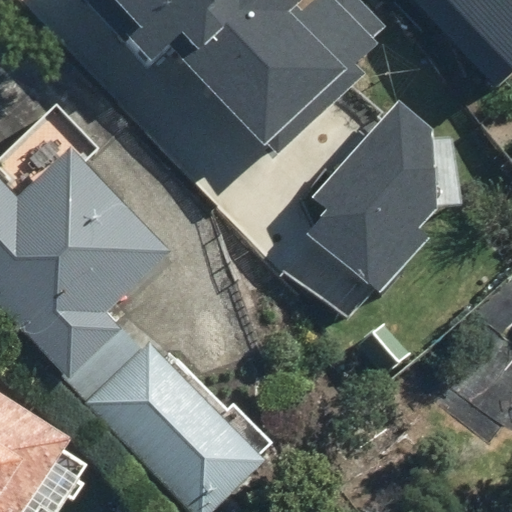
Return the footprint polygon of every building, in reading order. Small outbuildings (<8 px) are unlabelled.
[(92,0),(153,64),(173,46),(264,144),(382,34),(350,0),(92,0)] [(511,0),(397,0),(486,97),(496,88),(501,93),(511,83),(511,0)] [(322,208),(300,232),(373,298),(425,240),(414,229),(431,210),(426,128),(395,100),(308,195),(322,208)] [(0,206),(0,331),(55,392),(108,344),(93,328),(156,270),(56,161),(3,209),(0,206)] [(295,264),(259,225),(222,260),(258,298),(295,264)] [(142,352),(79,410),(173,511),(209,511),(253,473),(142,352)] [(58,450),(0,411),(0,511),(19,511),(27,501),(25,499),(58,450)]
